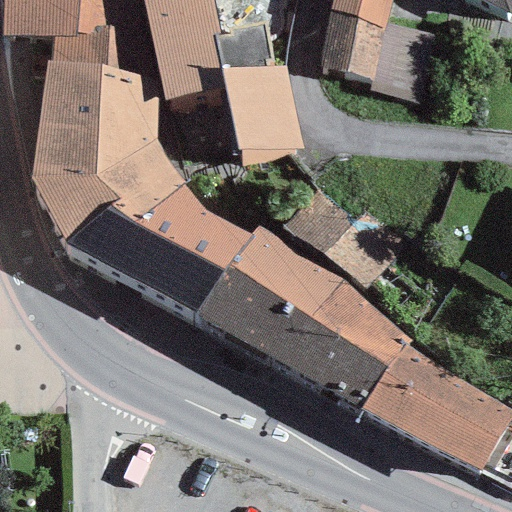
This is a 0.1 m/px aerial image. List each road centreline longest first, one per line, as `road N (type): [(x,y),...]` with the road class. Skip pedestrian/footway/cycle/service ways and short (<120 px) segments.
road 1 (tertiary): [(127,375),(431,511)]
road 2 (residential): [(316,0),(300,82),(312,115),(373,139),(511,150)]
road 3 (tertiary): [(0,179),(17,245),(55,316),(127,375)]
road 4 (residential): [(90,511),(93,466),(127,375)]
